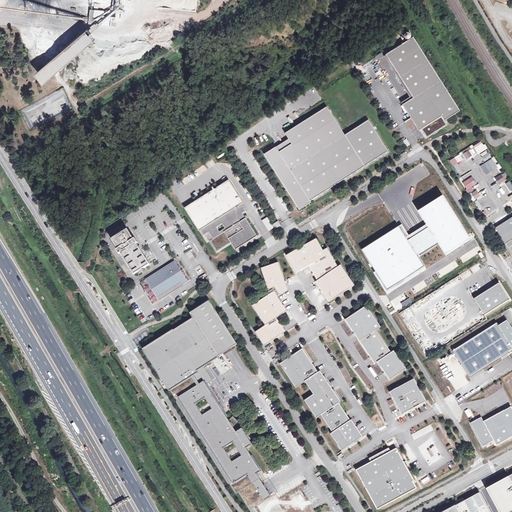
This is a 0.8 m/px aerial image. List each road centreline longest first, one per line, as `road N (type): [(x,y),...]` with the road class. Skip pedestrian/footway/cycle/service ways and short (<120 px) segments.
road 1 (tertiary): [(0,156),(224,511)]
road 2 (unclassified): [(358,511),(217,290),(327,216)]
road 3 (motorway): [(146,511),(0,254)]
road 4 (unclassified): [(327,216),(480,468)]
road 5 (unclassified): [(511,289),(422,154),(327,216)]
road 6 (motorway): [(0,291),(128,511)]
road 7 (track): [(0,395),(66,511)]
